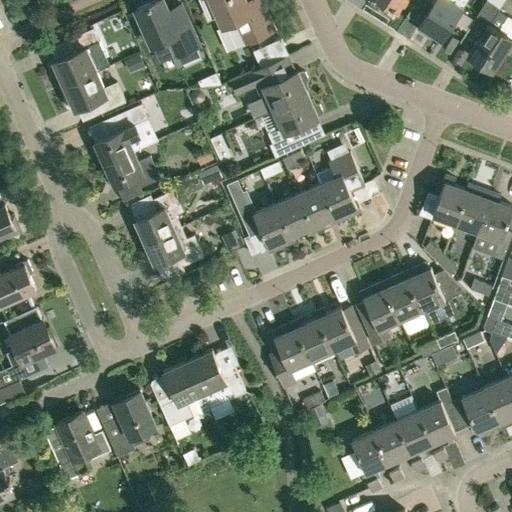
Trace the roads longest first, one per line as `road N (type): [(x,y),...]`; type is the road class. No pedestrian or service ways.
road 1 (residential): [(141,342),(391,233),(441,103)]
road 2 (residential): [(441,103),(354,70),(311,0)]
road 3 (residential): [(64,212),(0,65)]
road 4 (residential): [(109,356),(57,244),(64,212)]
road 5 (residential): [(141,342),(90,230),(64,212)]
